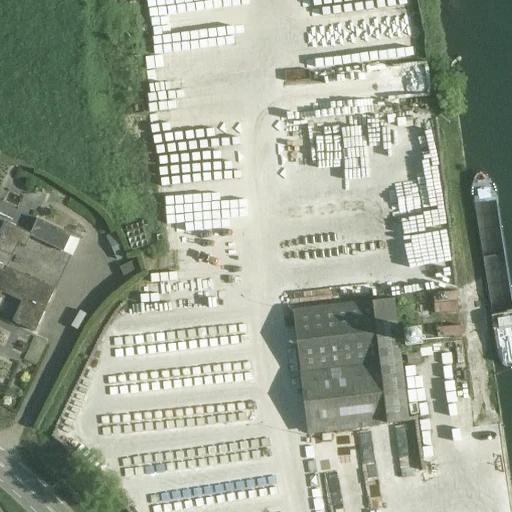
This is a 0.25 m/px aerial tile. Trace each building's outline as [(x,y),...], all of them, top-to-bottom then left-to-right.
[(449,249),(438,156),(412,159),(420,224),(416,224),(417,238),(429,236),(431,252),(449,249)] [(37,219),(30,234),(31,234),(30,236),(63,252),(71,235),(37,219)] [(0,289),(1,288),(25,300),(14,322),(35,332),(43,314),(54,289),(7,267),(18,244),(25,247),(30,236),(31,234),(30,234),(5,222),(0,232),(0,289)] [(127,256),(115,232),(106,236),(118,261),(127,256)] [(133,261),(120,267),(124,276),(137,270),(133,261)] [(432,293),(435,314),(459,310),(456,289),(432,293)] [(407,421),(393,300),(294,312),(309,433),(407,421)]
